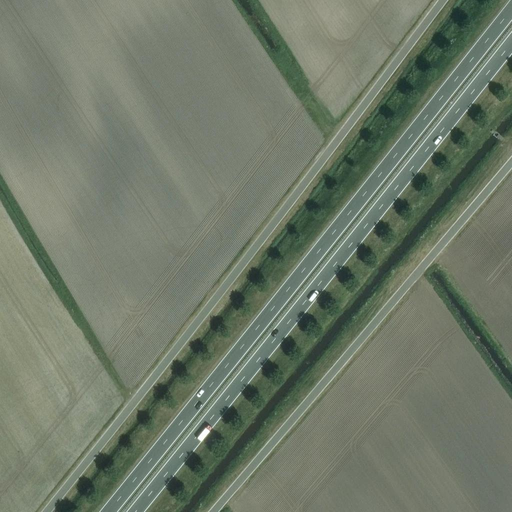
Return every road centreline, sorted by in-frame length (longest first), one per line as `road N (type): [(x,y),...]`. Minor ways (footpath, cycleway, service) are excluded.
road 1 (unclassified): [(47,511),(443,0)]
road 2 (trunk): [(511,8),(107,511)]
road 3 (trunk): [(135,511),(511,42)]
road 4 (unclassified): [(217,511),(511,164)]
